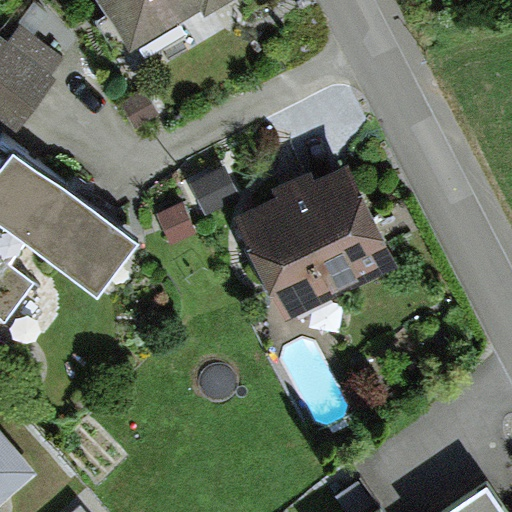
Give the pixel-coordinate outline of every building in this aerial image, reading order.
[(103,0),(125,41),(202,0),(103,0)] [(0,49),(0,119),(7,125),(54,63),(13,32),(0,49)] [(135,118),(149,110),(141,96),(127,104),(135,118)] [(89,293),(130,239),(0,141),(0,140),(0,311),(2,314),(28,280),(5,263),(22,241),(89,293)] [(230,193),(218,171),(195,183),(208,205),(230,193)] [(337,171),(234,219),(278,314),(381,266),(337,171)] [(169,238),(187,231),(178,209),(161,217),(169,238)] [(0,454),(0,484),(15,473),(0,454)] [(369,511),(505,511),(483,480),(436,511),(378,511),(375,508),(369,511)]
